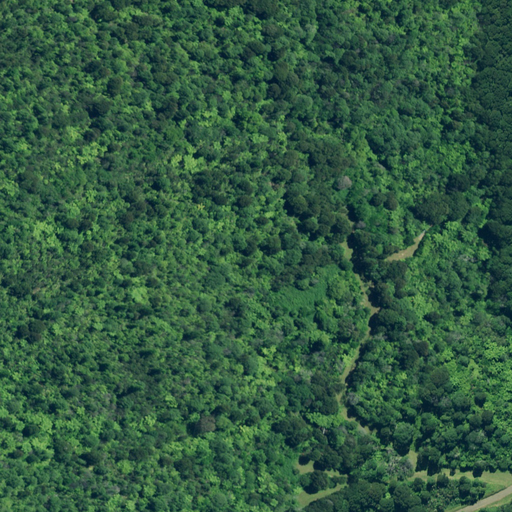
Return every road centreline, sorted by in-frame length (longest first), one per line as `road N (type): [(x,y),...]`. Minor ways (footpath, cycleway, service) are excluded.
road 1 (track): [(433,471),(351,417),(340,392),(373,314),(366,283),(418,238)]
road 2 (track): [(299,511),(320,491),(375,477),(457,469),(511,478)]
